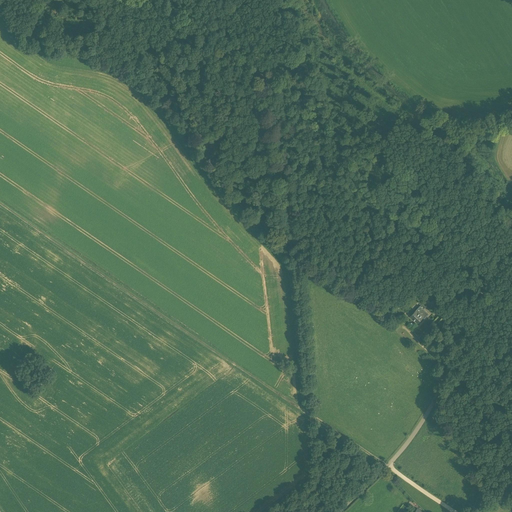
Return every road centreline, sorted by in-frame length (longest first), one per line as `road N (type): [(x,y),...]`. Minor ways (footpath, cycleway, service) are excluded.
road 1 (track): [(458,511),(0,203)]
road 2 (unclassified): [(339,511),(422,420),(511,232)]
